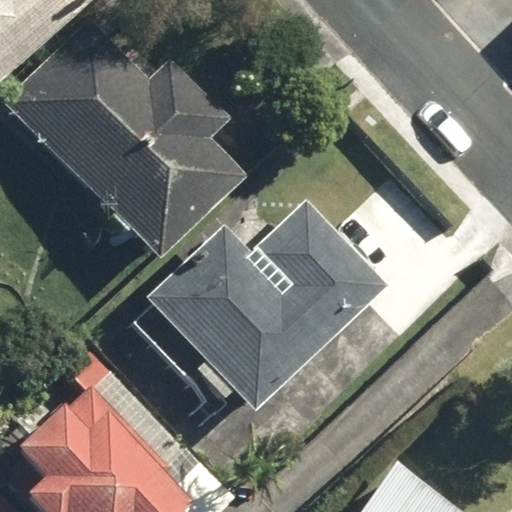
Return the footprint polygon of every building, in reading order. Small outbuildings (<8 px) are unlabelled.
[(0,0),(0,82),(87,0),(0,0)] [(159,71),(100,9),(0,103),(0,110),(145,264),(240,174),(208,140),(227,121),(170,61),(159,71)] [(376,290),(290,200),(236,251),(214,228),(140,299),(249,412),(376,290)] [(35,480),(19,494),(34,511),(169,511),(186,497),(83,382),(8,449),(35,480)] [(463,511),(389,460),(352,511),(463,511)]
